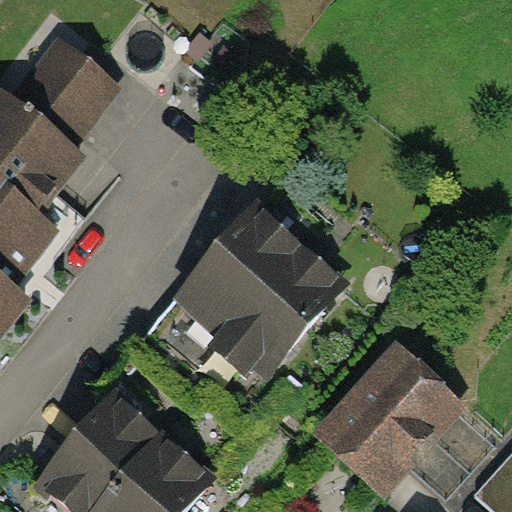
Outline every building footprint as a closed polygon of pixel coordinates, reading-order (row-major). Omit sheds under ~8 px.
[(114,95),(61,54),(14,114),(0,103),(0,345),(74,250),(38,222),(82,165),(68,154),(114,95)] [(342,292),(257,221),(186,304),(190,308),(271,376),(292,351),(342,292)] [(271,376),(190,308),(111,403),(115,406),(162,447),(210,488),(217,479),(227,487),(321,376),(292,351),(271,376)] [(381,491),(453,409),(404,366),(332,449),(381,491)] [(42,490),(68,511),(105,511),(162,447),(115,406),(42,490)] [(105,511),(189,511),(210,488),(162,447),(105,511)] [(511,511),(511,461),(475,505),(483,511),(511,511)]
